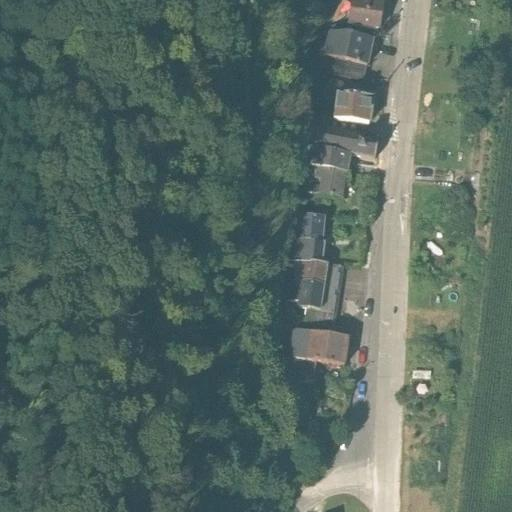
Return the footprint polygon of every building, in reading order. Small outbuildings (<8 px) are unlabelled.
[(349,0),(348,14),(374,17),(376,0),(349,0)] [(311,3),(309,9),(320,12),(322,8),(322,7),(311,3)] [(323,45),(329,19),(319,17),(314,39),(315,40),(311,58),(363,70),(363,69),(366,55),(323,45)] [(323,45),(366,55),(369,56),(375,29),(329,19),(323,45)] [(336,83),(346,84),(347,78),(342,71),(331,70),(325,75),(324,86),(329,91),(335,92),(336,83)] [(336,83),(335,92),(333,109),(363,113),(371,114),(374,87),(346,84),(336,83)] [(351,123),(362,125),(363,113),(333,109),(330,118),(350,122),(351,123)] [(311,137),(352,144),(376,148),(378,128),(362,125),(351,123),(310,115),(307,136),(311,137)] [(308,155),(348,163),(350,155),(352,144),(311,137),(307,155),(308,155)] [(303,184),(309,185),(343,188),(348,163),(308,155),(306,172),(303,184)] [(350,155),(348,163),(356,163),(357,156),(350,155)] [(275,251),(284,252),(286,231),(297,232),(297,226),(285,225),(287,206),(280,202),(275,251)] [(284,252),(285,252),(297,253),(323,254),(325,233),(323,233),(326,208),(298,206),(287,206),(285,225),(297,226),(297,232),(286,231),(284,252)] [(284,252),(275,251),(273,267),(283,269),(285,252),(284,252)] [(323,254),(297,253),(294,270),(325,275),(328,255),(323,254)] [(325,275),(321,301),(334,304),(336,295),(339,295),(345,257),(340,256),(328,255),(325,275)] [(325,275),(294,270),(294,272),(288,270),(285,290),(297,293),(298,298),(309,300),(321,301),(325,275)] [(321,301),(309,300),(307,314),(319,315),(317,325),(348,329),(350,318),(332,316),(334,304),(321,301)] [(317,325),(293,323),(290,349),(317,353),(345,356),(348,329),(317,325)] [(315,371),(317,353),(290,349),(279,349),(277,368),(315,371)]
